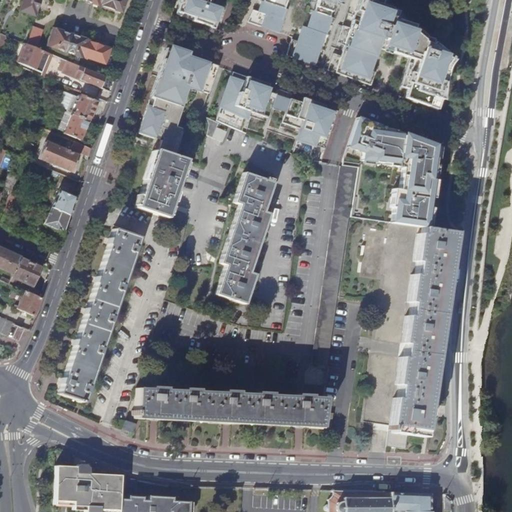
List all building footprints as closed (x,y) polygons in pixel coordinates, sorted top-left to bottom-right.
[(23,0),(19,12),(33,17),(39,0),(23,0)] [(100,6),(121,13),(125,0),(79,0),(99,7),(100,6)] [(188,1),(185,0),(180,0),(177,12),(181,14),(183,5),(186,6),(188,1)] [(185,0),(188,1),(186,6),(183,5),(181,14),(179,17),(214,30),(222,10),(214,7),(215,0),(185,0)] [(263,0),(259,13),(256,12),(256,10),(253,9),(252,11),(247,23),(276,33),(287,0),(317,0),(308,30),(303,28),(298,43),(291,41),(286,56),(312,66),(322,35),(323,35),(329,19),(335,0),(263,0)] [(403,100),(430,110),(433,100),(439,102),(441,85),(435,83),(441,64),(443,65),(444,56),(431,45),(429,47),(421,44),(423,39),(414,31),(411,35),(402,32),(405,24),(395,20),(387,17),(389,10),(373,5),(374,0),(359,0),(349,30),(342,27),(336,44),(343,47),(340,58),(333,55),(327,71),(369,87),(373,74),(368,72),(376,49),(409,61),(399,88),(406,91),(403,100)] [(398,13),(389,10),(387,17),(395,20),(398,13)] [(9,36),(18,40),(24,26),(14,22),(9,36)] [(33,29),(26,46),(36,50),(42,32),(33,29)] [(83,57),(104,64),(109,50),(88,43),(88,42),(52,29),(47,46),(82,58),(83,57)] [(40,56),(47,59),(49,55),(36,50),(26,46),(25,46),(18,64),(34,70),(40,56)] [(207,95),(216,67),(168,49),(156,83),(159,85),(157,92),(154,91),(152,97),(155,98),(151,108),(148,107),(139,134),(155,140),(155,138),(162,140),(157,151),(172,157),(180,133),(180,132),(181,129),(174,127),(188,88),(207,95)] [(53,61),(66,67),(68,63),(49,55),(47,59),(53,61)] [(68,63),(66,67),(64,72),(76,78),(78,74),(81,75),(78,81),(109,94),(114,81),(68,63)] [(267,86),(233,73),(216,123),(218,123),(228,127),(240,132),(247,113),(267,119),(275,95),(265,92),(267,86)] [(71,95),(64,112),(88,122),(96,103),(77,95),(76,98),(71,95)] [(324,138),(332,116),(322,112),(324,107),(302,99),(301,104),(289,101),(281,124),(298,130),(291,154),(305,161),(307,161),(317,136),(324,138)] [(80,141),(88,122),(64,112),(63,112),(55,131),(80,141)] [(205,136),(212,139),(220,143),(225,132),(216,129),(218,123),(216,123),(205,118),(207,125),(205,136)] [(420,229),(422,230),(434,148),(411,140),(401,138),(401,140),(393,139),(393,133),(388,131),(378,130),(378,131),(371,130),(372,125),(356,119),(346,147),(354,149),(352,153),(361,154),(360,162),(360,163),(381,166),(381,162),(388,163),(387,168),(400,170),(397,193),(391,192),(388,210),(391,210),(390,217),(393,218),(392,225),(420,229)] [(71,149),(88,157),(91,150),(74,142),(71,149)] [(38,159),(70,173),(77,157),(45,143),(38,159)] [(354,149),(346,147),(343,156),(360,162),(361,154),(352,153),(354,149)] [(135,205),(135,207),(166,218),(169,212),(184,161),(172,157),(157,151),(153,150),(136,201),(135,205)] [(311,365),(327,367),(336,302),(349,218),(355,171),(340,169),(311,365)] [(215,296),(244,305),(248,293),(254,276),(248,274),(252,262),(262,232),(268,216),(262,213),(266,201),(272,184),(243,174),(233,204),(239,205),(219,264),(225,267),(215,296)] [(4,188),(12,191),(17,179),(9,176),(4,188)] [(59,190),(51,208),(69,215),(74,201),(75,197),(59,190)] [(13,205),(17,194),(12,191),(2,214),(9,218),(14,206),(13,205)] [(43,224),(63,233),(65,227),(69,215),(51,208),(43,224)] [(448,271),(453,234),(422,230),(420,229),(420,237),(416,236),(412,264),(416,265),(414,278),(411,277),(407,306),(410,306),(408,320),(405,320),(401,347),(405,347),(403,361),(399,360),(395,388),(398,389),(396,402),(393,402),(389,429),(373,427),(372,431),(380,432),(388,434),(386,449),(406,451),(408,437),(424,440),(429,411),(436,360),(437,353),(447,278),(448,271)] [(57,395),(82,403),(137,239),(113,230),(109,242),(96,281),(85,313),(74,345),(61,384),(57,395)] [(0,249),(0,268),(14,275),(21,259),(0,249)] [(12,278),(17,280),(32,287),(41,268),(21,259),(14,275),(12,278)] [(17,310),(34,318),(41,299),(25,292),(17,310)] [(0,333),(7,336),(13,324),(0,318),(0,333)] [(302,429),(318,429),(319,423),(321,412),(322,405),(323,399),(307,398),(307,396),(304,396),(301,396),(298,395),(294,395),(294,397),(268,395),(268,394),(263,393),(261,393),(258,393),(254,393),(254,395),(235,394),(235,392),(231,392),(227,391),(225,391),(221,391),(221,393),(195,392),(195,390),(191,389),(188,389),(185,389),(181,389),(181,391),(163,390),(163,388),(158,387),(155,387),(152,387),(148,387),(148,389),(144,388),(135,388),(133,420),(136,420),(138,420),(140,420),(150,421),(155,421),(160,421),(182,422),(185,423),(189,423),(222,425),(226,425),(229,425),(254,426),(259,426),(263,427),(295,428),(299,428),(302,429)] [(332,414),(321,412),(319,423),(330,425),(332,414)] [(123,424),(120,432),(131,435),(133,428),(123,424)] [(75,464),(73,466),(73,473),(85,474),(86,467),(85,466),(83,464),(77,464),(75,464)] [(54,465),(53,499),(71,500),(71,504),(84,504),(83,511),(97,511),(97,509),(102,510),(103,474),(85,474),(73,473),(73,466),(54,465)] [(118,486),(118,475),(111,475),(103,474),(102,510),(109,510),(116,510),(117,498),(117,494),(118,486)] [(136,479),(118,475),(118,486),(136,487),(136,484),(136,479)] [(429,498),(429,494),(331,490),(331,491),(331,495),(326,501),(326,504),(325,504),(323,505),(323,507),(323,508),(324,510),(325,510),(325,511),(428,511),(429,500),(429,498)] [(127,499),(117,498),(116,510),(116,511),(190,511),(191,501),(188,501),(188,499),(170,499),(170,496),(153,495),(147,495),(147,500),(141,500),(141,495),(127,494),(127,499)] [(451,502),(443,494),(443,511),(448,511),(451,511),(451,502)]
